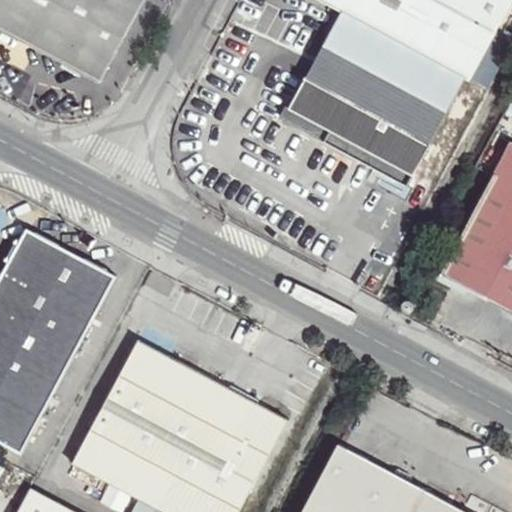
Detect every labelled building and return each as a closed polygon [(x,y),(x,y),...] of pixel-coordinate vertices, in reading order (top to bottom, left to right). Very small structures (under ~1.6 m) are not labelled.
[(0,0),(0,23),(59,51),(107,73),(141,0),(0,0)] [(511,15),(511,0),(315,0),(344,16),(280,125),(410,201),(468,85),(474,90),(511,15)] [(511,148),(445,281),(511,314),(511,148)] [(118,271),(29,221),(0,272),(0,432),(22,445),(118,271)] [(238,511),(289,411),(142,331),(76,455),(136,491),(128,511),(95,511),(32,484),(16,511),(152,511),(155,506),(168,511),(238,511)] [(483,511),(342,439),(301,511),(483,511)]
